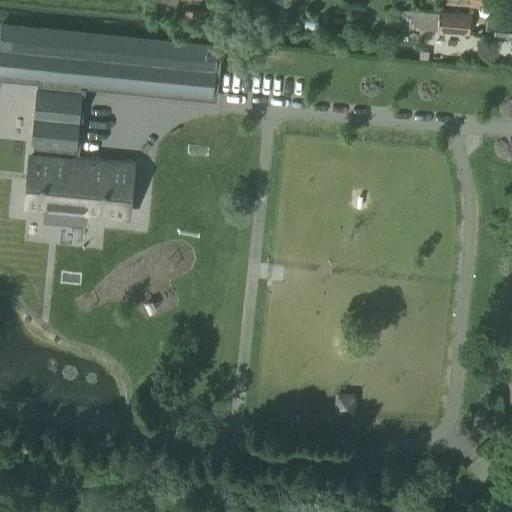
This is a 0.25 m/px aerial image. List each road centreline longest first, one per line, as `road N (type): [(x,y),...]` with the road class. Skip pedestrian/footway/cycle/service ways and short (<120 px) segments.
road 1 (unknown): [(511,472),(486,463),(453,427),(455,162),(420,138),(267,113)]
road 2 (unknown): [(0,410),(159,427),(207,417),(222,402),(267,113)]
road 3 (unknown): [(267,113),(183,111),(94,147)]
